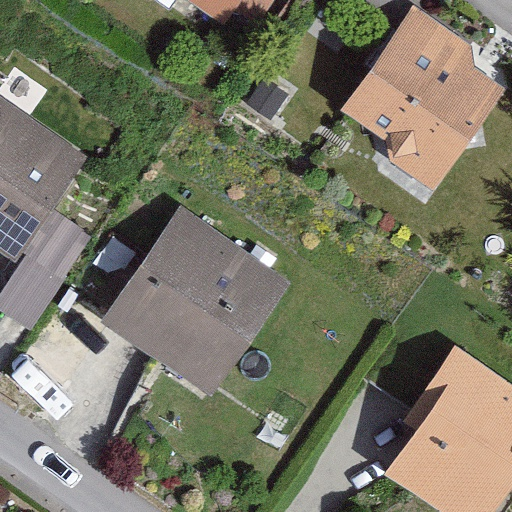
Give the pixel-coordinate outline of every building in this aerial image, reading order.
[(252,0),(200,0),(237,24),(252,0)] [(467,47),(416,12),(349,109),(389,137),(394,160),(432,186),(498,90),(470,71),(467,47)] [(85,159),(0,100),(0,240),(30,260),(0,303),(30,324),(89,238),(49,211),(85,159)] [(293,284),(178,207),(103,319),(218,396),(293,284)] [(492,511),(511,483),(511,385),(454,346),(404,420),(418,429),(386,476),(439,511),(492,511)]
